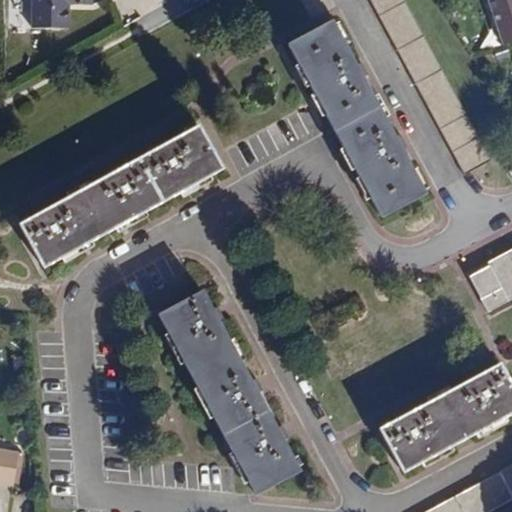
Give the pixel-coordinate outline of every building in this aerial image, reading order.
[(32,0),(31,25),(68,26),(68,1),(92,1),(92,0),(32,0)] [(337,7),(333,0),(301,0),(313,20),(337,7)] [(490,160),(403,0),(370,0),(464,174),(490,160)] [(511,0),(488,0),(487,0),(501,46),(511,42),(511,0)] [(363,76),(355,62),(333,21),(287,44),(381,218),(425,193),(401,148),(394,136),(363,76)] [(363,57),(355,62),(363,76),(371,71),(363,57)] [(51,207),(37,214),(19,224),(43,267),(223,168),(199,125),(168,142),(155,149),(121,168),(109,174),(51,207)] [(394,136),(401,148),(409,143),(403,131),(394,136)] [(155,149),(168,142),(163,134),(150,142),(155,149)] [(104,167),(109,174),(121,168),(116,160),(104,167)] [(32,206),(37,214),(51,207),(46,199),(32,206)] [(488,311),(511,298),(511,251),(489,263),(489,267),(470,277),(488,311)] [(300,470),(284,440),(277,427),(258,393),(251,380),(219,321),(212,308),(202,291),(157,315),(230,447),(255,494),(300,470)] [(219,305),(212,308),(219,321),(226,317),(219,305)] [(409,412),(396,419),(379,429),(403,472),(511,413),(511,385),(499,363),(481,373),(468,380),(409,412)] [(468,380),(481,373),(477,366),(464,373),(468,380)] [(251,380),(258,393),(266,389),(258,375),(251,380)] [(392,412),(396,419),(409,412),(405,405),(392,412)] [(277,427),(284,440),(291,435),(284,423),(277,427)] [(0,483),(12,485),(17,454),(0,450),(0,483)] [(488,511),(511,499),(511,465),(427,511),(488,511)]
